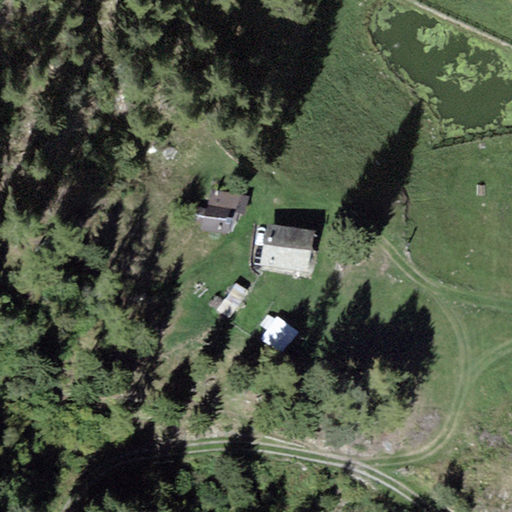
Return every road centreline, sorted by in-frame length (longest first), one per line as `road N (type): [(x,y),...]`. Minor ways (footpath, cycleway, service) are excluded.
road 1 (track): [(442,511),(271,413),(128,418),(39,378),(0,385)]
road 2 (track): [(373,472),(273,461),(99,511)]
